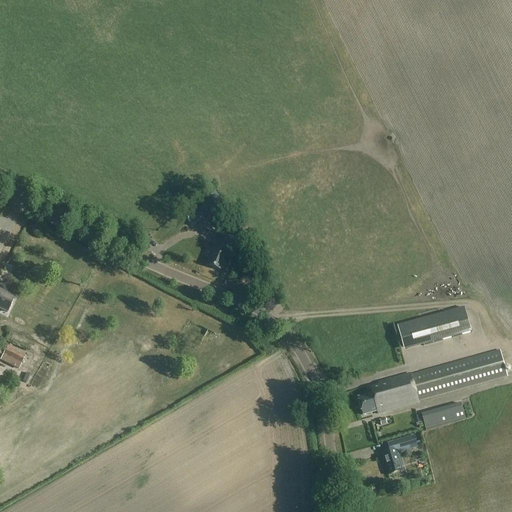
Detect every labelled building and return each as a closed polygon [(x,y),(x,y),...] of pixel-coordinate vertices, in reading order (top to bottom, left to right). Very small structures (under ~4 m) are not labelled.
[(212,189),(182,215),(190,225),(205,213),(210,221),(220,216),(228,212),(221,200),(221,199),(215,192),(212,189)] [(224,268),(236,242),(221,236),(214,253),(216,254),(211,266),(220,271),(222,267),(224,268)] [(61,254),(67,258),(70,251),(65,248),(61,254)] [(0,309),(7,312),(14,298),(0,291),(0,309)] [(424,347),(472,333),(465,309),(398,329),(403,348),(422,343),(424,347)] [(3,355),(21,364),(25,356),(19,353),(18,354),(13,351),(13,350),(7,347),(3,355)] [(418,402),(507,377),(500,351),(411,376),(410,375),(377,384),(378,386),(371,388),(373,395),(358,399),(363,415),(377,411),(378,415),(418,403),(418,402)] [(136,363),(128,373),(134,379),(143,369),(136,363)] [(149,383),(146,388),(151,392),(155,387),(149,383)] [(422,415),(427,430),(465,419),(460,404),(422,415)] [(43,421),(63,435),(72,422),(52,409),(43,421)] [(390,452),(383,454),(389,477),(403,473),(398,457),(400,456),(399,454),(418,449),(414,436),(387,444),(390,452)]
